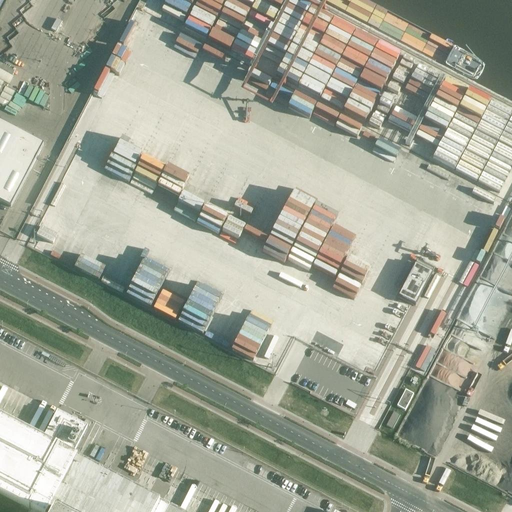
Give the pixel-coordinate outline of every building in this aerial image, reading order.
[(0,24),(11,0),(5,0),(0,11),(0,24)] [(55,27),(60,30),(71,8),(66,6),(55,27)] [(0,101),(15,73),(0,65),(0,101)] [(18,102),(23,87),(13,84),(9,99),(18,102)] [(0,202),(10,208),(42,145),(0,123),(0,202)] [(441,150),(397,246),(471,280),(486,248),(508,247),(508,252),(497,252),(495,258),(507,263),(511,251),(511,235),(508,231),(511,232),(511,259),(503,279),(507,281),(511,276),(511,151),(492,142),(480,168),(441,150)] [(418,259),(398,296),(415,305),(435,268),(418,259)] [(453,347),(449,355),(460,360),(464,352),(453,347)] [(511,361),(501,385),(511,389),(511,361)] [(299,377),(307,382),(309,377),(301,373),(299,377)] [(405,391),(397,407),(405,411),(413,395),(405,391)] [(386,427),(392,430),(400,416),(393,412),(386,427)] [(181,511),(73,455),(87,428),(79,424),(81,420),(73,415),(70,420),(57,413),(43,440),(0,416),(0,494),(30,510),(29,511),(48,511),(49,511),(51,511),(181,511)] [(99,444),(105,429),(101,427),(95,442),(99,444)] [(503,480),(507,470),(503,468),(498,478),(503,480)] [(307,480),(301,490),(310,494),(316,485),(307,480)]
